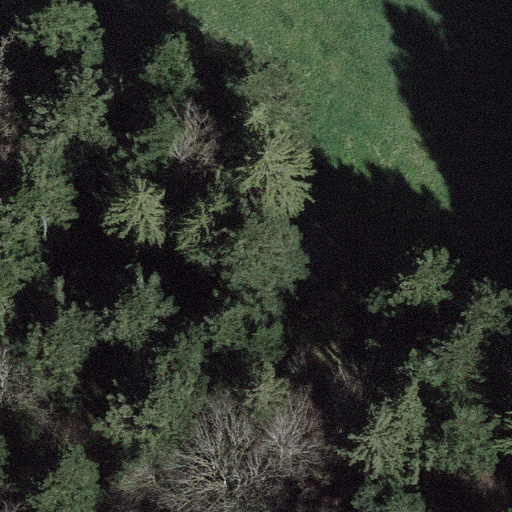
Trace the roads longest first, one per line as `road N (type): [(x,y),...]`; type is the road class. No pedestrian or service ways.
road 1 (track): [(511,396),(342,369),(0,243)]
road 2 (track): [(0,257),(206,511)]
